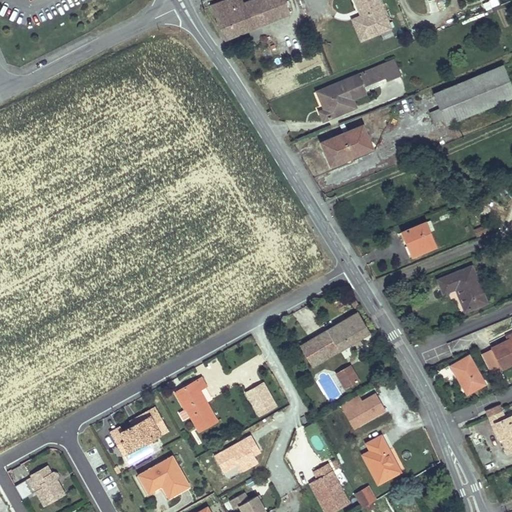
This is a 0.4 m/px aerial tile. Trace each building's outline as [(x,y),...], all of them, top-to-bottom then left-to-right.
[(241,0),(224,0),(210,5),(224,39),(291,13),(285,0),(249,0),(243,3),(241,0)] [(378,0),(353,0),(357,9),(360,7),(363,13),(360,15),(356,16),(360,27),(367,30),(388,21),(378,0)] [(390,27),(388,21),(367,30),(360,27),(356,16),(351,18),(360,40),(390,27)] [(285,41),(276,44),(285,64),(293,60),(285,41)] [(394,59),(387,62),(392,74),(399,71),(394,59)] [(387,62),(359,74),(363,85),(392,74),(387,62)] [(511,86),(503,65),(433,93),(439,108),(429,112),(433,122),(443,118),(446,124),(511,97),(511,86)] [(344,80),(352,98),(366,92),(363,85),(359,74),(344,80)] [(344,80),(318,91),(323,105),(326,104),(328,108),(320,111),(324,120),(356,107),(352,98),(344,80)] [(364,125),(321,142),(330,166),(373,149),(364,125)] [(427,221),(401,232),(404,240),(409,239),(415,254),(436,245),(427,221)] [(409,239),(404,240),(410,256),(415,254),(409,239)] [(472,266),(438,279),(444,292),(460,286),(464,295),(460,296),(466,310),(487,302),(472,266)] [(354,295),(349,298),(354,308),(359,305),(354,295)] [(358,312),(311,339),(323,360),(370,332),(358,312)] [(509,341),(492,348),(502,369),(511,364),(511,334),(507,337),(509,341)] [(311,339),(289,353),(301,373),(323,360),(311,339)] [(468,355),(451,365),(467,392),(484,382),(468,355)] [(351,366),(337,374),(345,388),(359,379),(351,366)] [(201,377),(195,381),(199,389),(206,385),(201,377)] [(195,381),(175,392),(184,408),(186,406),(199,430),(217,420),(199,389),(195,381)] [(263,383),(247,392),(257,410),(274,401),(263,383)] [(340,404),(353,428),(386,410),(375,390),(361,398),(359,394),(340,404)] [(276,406),(274,401),(257,410),(260,415),(276,406)] [(120,427),(112,431),(119,445),(124,442),(129,452),(160,434),(157,430),(165,426),(155,407),(137,417),(143,426),(135,430),(133,426),(123,431),(120,427)] [(501,411),(488,416),(492,424),(495,423),(501,439),(507,453),(511,451),(511,415),(505,418),(501,411)] [(495,423),(492,424),(498,440),(501,439),(495,423)] [(165,426),(157,430),(160,434),(168,430),(165,426)] [(364,454),(363,455),(378,483),(393,475),(390,470),(398,466),(381,435),(366,443),(367,444),(360,448),(364,454)] [(124,442),(119,445),(124,454),(129,452),(124,442)] [(133,464),(153,455),(149,447),(130,456),(133,464)] [(173,456),(138,475),(148,493),(160,486),(159,484),(162,483),(170,497),(190,485),(173,456)] [(341,467),(337,459),(332,462),(336,470),(341,467)] [(33,476),(26,479),(33,492),(43,487),(51,501),(65,493),(57,478),(58,477),(58,474),(56,472),(54,471),(52,473),(47,465),(44,467),(42,463),(35,467),(37,471),(32,474),(33,476)] [(314,481),(323,499),(321,500),(326,511),(333,511),(350,504),(329,463),(315,471),(319,478),(314,481)] [(398,466),(390,470),(393,475),(401,471),(398,466)] [(16,485),(23,497),(32,492),(25,480),(16,485)] [(314,481),(311,482),(321,500),(323,499),(314,481)] [(356,494),(364,507),(366,506),(373,502),(377,500),(369,487),(356,494)] [(266,511),(257,496),(249,500),(245,493),(231,501),(236,509),(240,506),(243,511),(266,511)] [(366,506),(369,510),(375,507),(373,502),(366,506)]
